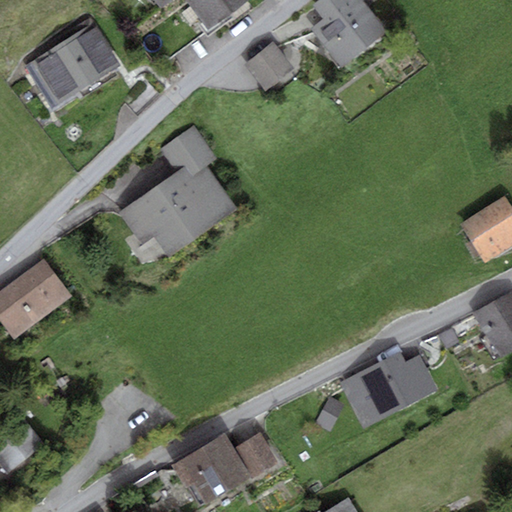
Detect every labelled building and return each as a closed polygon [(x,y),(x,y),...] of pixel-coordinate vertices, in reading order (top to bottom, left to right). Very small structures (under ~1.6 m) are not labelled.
[(155,0),(161,8),(172,0),(155,0)] [(186,0),(189,4),(209,30),(250,0),(186,0)] [(318,0),(313,4),(323,17),(310,28),(340,67),(387,32),(362,0),(318,0)] [(209,30),(189,4),(138,40),(157,67),(209,30)] [(122,66),(94,21),(23,64),(51,109),(122,66)] [(294,71),(273,42),(244,64),(265,92),(294,71)] [(195,126),(160,149),(176,172),(184,167),(191,178),(208,167),(218,160),(195,126)] [(208,167),(191,178),(184,167),(176,172),(119,212),(141,243),(153,235),(168,257),(237,209),(208,167)] [(511,246),(511,206),(505,196),(460,224),(485,263),(511,246)] [(72,298),(44,260),(0,292),(0,321),(14,341),(72,298)] [(511,290),(473,314),(500,359),(511,352),(511,290)] [(459,343),(451,328),(439,335),(446,349),(459,343)] [(400,351),(339,384),(363,430),(437,391),(419,355),(406,362),(400,351)] [(330,397),(314,422),(329,431),(344,406),(330,397)] [(27,424),(0,444),(0,466),(7,475),(44,446),(27,424)] [(235,449),(253,479),(279,463),(261,433),(235,449)] [(208,506),(253,479),(235,449),(225,434),(172,465),(185,487),(193,482),(208,506)] [(321,511),(318,511),(356,511),(349,498),(326,511),(321,511)]
